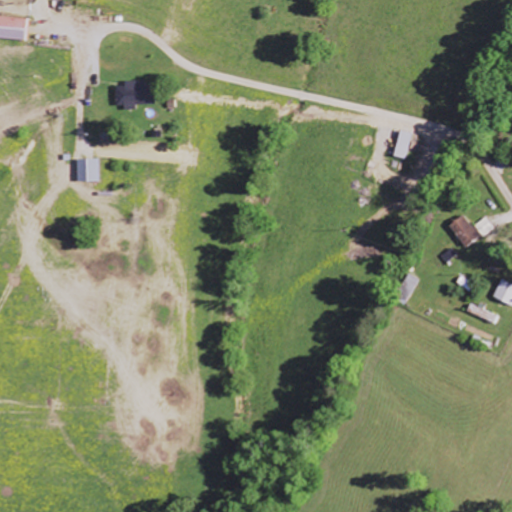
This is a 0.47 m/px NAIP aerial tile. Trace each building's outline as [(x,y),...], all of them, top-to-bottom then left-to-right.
[(26,21),(0,17),(0,40),(23,43),(26,21)] [(113,107),(122,107),(122,112),(135,111),(135,106),(150,106),(150,83),(121,84),(121,87),(112,88),(113,107)] [(393,158),(405,161),(411,135),(398,132),(393,158)] [(98,183),(97,161),(75,161),(76,184),(98,183)] [(465,250),(494,230),(487,218),(472,228),(464,216),(449,227),(465,250)] [(470,305),(467,315),(495,324),(499,314),(470,305)]
